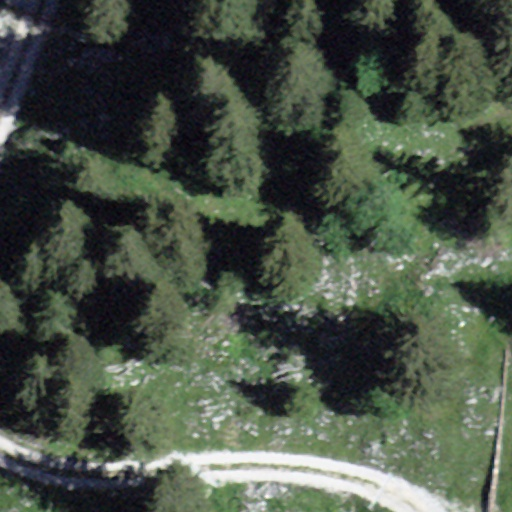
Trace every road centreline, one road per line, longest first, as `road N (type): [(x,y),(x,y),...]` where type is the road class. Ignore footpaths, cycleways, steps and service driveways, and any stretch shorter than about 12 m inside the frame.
road 1 (track): [(415,511),(377,486),(318,474),(261,467),(65,470),(0,446)]
road 2 (track): [(0,123),(52,0)]
